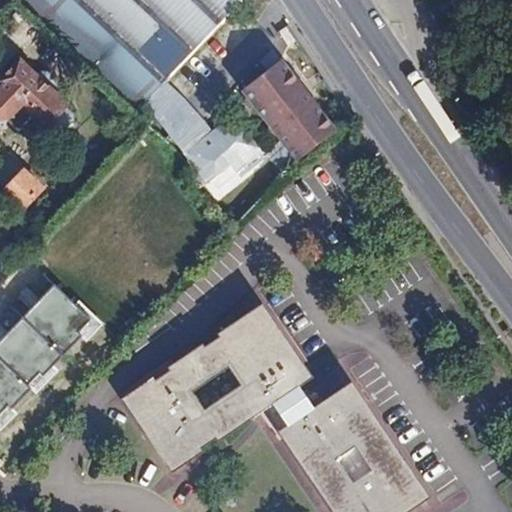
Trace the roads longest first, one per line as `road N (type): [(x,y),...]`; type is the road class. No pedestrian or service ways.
road 1 (primary): [(301,0),(511,301)]
road 2 (primary): [(511,231),(351,0)]
